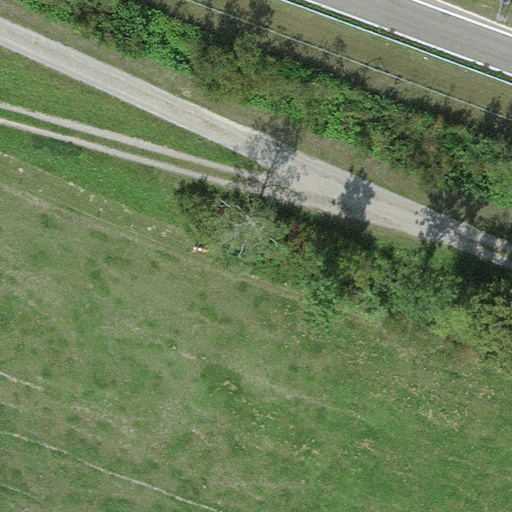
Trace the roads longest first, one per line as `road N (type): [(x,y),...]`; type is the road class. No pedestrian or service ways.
road 1 (track): [(0,29),(511,255)]
road 2 (track): [(441,225),(363,214),(0,113)]
road 3 (motorway): [(359,0),(511,56)]
